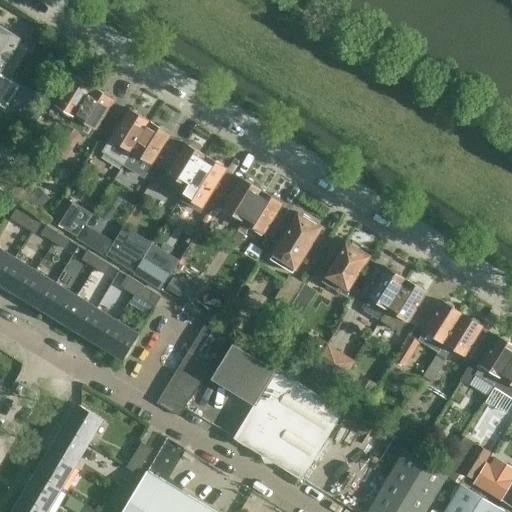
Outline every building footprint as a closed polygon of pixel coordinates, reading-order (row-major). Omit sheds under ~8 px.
[(0,71),(20,39),(0,26),(0,71)] [(94,87),(74,74),(72,77),(72,76),(68,82),(69,83),(63,93),(51,85),(38,106),(50,114),(69,125),(94,87)] [(69,126),(58,143),(52,153),(66,161),(83,135),(79,132),(86,122),(96,128),(114,99),(94,87),(69,125),(69,126)] [(132,150),(150,121),(130,109),(112,138),(132,150)] [(125,161),(123,165),(142,178),(165,142),(170,134),(150,121),(132,150),(125,161)] [(186,143),(160,187),(179,199),(206,156),(186,143)] [(206,156),(179,199),(199,212),(226,168),(206,156)] [(224,208),(221,212),(234,220),(237,216),(244,220),(262,191),(242,178),(224,208)] [(38,188),(27,199),(38,211),(49,199),(38,188)] [(244,220),(230,243),(236,247),(251,224),(264,232),(272,237),(286,214),(278,209),(282,203),(262,191),(244,220)] [(49,220),(61,227),(75,206),(63,198),(49,220)] [(17,207),(10,218),(35,233),(41,222),(17,207)] [(286,214),(272,237),(271,239),(279,244),(269,259),(292,274),(321,227),(299,214),(295,220),(286,214)] [(52,242),(58,232),(46,224),(40,234),(52,242)] [(58,232),(52,242),(64,249),(70,239),(58,232)] [(134,271),(145,255),(125,242),(114,259),(134,271)] [(347,243),(323,282),(337,291),(345,296),(369,257),(347,243)] [(0,282),(15,259),(0,250),(0,282)] [(92,267),(99,257),(87,250),(81,260),(92,267)] [(192,251),(187,259),(196,264),(201,256),(192,251)] [(99,257),(92,267),(105,275),(111,265),(99,257)] [(35,271),(15,259),(0,282),(21,295),(35,271)] [(387,308),(388,308),(405,279),(385,267),(367,298),(368,299),(362,308),(364,312),(378,320),(380,319),(387,308)] [(161,270),(151,285),(160,291),(170,276),(161,270)] [(56,284),(35,271),(21,295),(41,307),(56,284)] [(134,295),(141,283),(127,275),(120,286),(134,295)] [(170,276),(160,291),(176,300),(185,285),(170,276)] [(316,292),(301,283),(290,276),(276,299),(287,306),(291,308),(302,315),(316,292)] [(388,308),(387,308),(380,319),(382,320),(380,322),(400,334),(426,292),(405,279),(388,308)] [(141,283),(134,295),(154,307),(161,296),(141,283)] [(76,296),(56,284),(41,307),(62,320),(76,296)] [(97,309),(76,296),(62,320),(82,332),(97,309)] [(438,353),(462,314),(442,302),(424,330),(436,338),(432,349),(438,353)] [(117,322),(97,309),(82,332),(102,345),(117,322)] [(438,353),(423,378),(431,383),(447,358),(445,358),(452,347),(465,355),(482,327),(462,314),(438,353)] [(264,315),(246,343),(266,355),(283,327),(264,315)] [(201,330),(223,344),(229,333),(207,319),(201,330)] [(138,334),(117,322),(102,345),(123,358),(138,334)] [(223,344),(201,330),(194,341),(216,354),(223,344)] [(420,342),(410,336),(395,360),(390,369),(397,373),(403,369),(420,342)] [(511,359),(511,345),(498,337),(480,366),(472,360),(459,381),(468,386),(474,376),(494,388),(511,359)] [(188,351),(210,365),(216,354),(194,341),(188,351)] [(344,411),(276,370),(233,344),(211,380),(254,405),(234,438),(301,480),(344,411)] [(210,365),(188,351),(182,362),(204,375),(210,365)] [(305,379),(330,394),(333,396),(346,376),(318,358),(305,379)] [(511,359),(494,388),(511,398),(511,359)] [(204,375),(182,362),(175,372),(198,385),(204,375)] [(198,385),(175,372),(169,382),(191,395),(198,385)] [(361,412),(378,386),(360,375),(344,401),(361,412)] [(191,395),(169,382),(163,392),(185,406),(191,395)] [(185,406),(163,392),(157,403),(179,417),(185,406)] [(64,429),(87,443),(101,419),(78,405),(64,429)] [(364,409),(361,414),(390,431),(393,426),(364,409)] [(64,429),(50,453),(73,467),(87,443),(64,429)] [(141,442),(126,467),(137,474),(152,449),(141,442)] [(473,480),(490,453),(476,444),(462,468),(460,471),(473,480)] [(426,511),(447,477),(404,451),(367,511),(426,511)] [(446,466),(453,470),(456,465),(463,455),(456,451),(449,460),(446,466)] [(59,490),(73,467),(50,453),(36,476),(59,490)] [(499,482),(502,477),(487,467),(485,471),(483,470),(474,485),(491,495),(494,491),(498,493),(503,485),(499,482)] [(215,511),(147,472),(122,511),(215,511)] [(43,511),(45,511),(59,490),(36,476),(22,499),(43,511)] [(115,491),(124,496),(132,484),(122,478),(115,491)] [(511,508),(511,482),(500,501),(511,508)] [(444,511),(502,511),(503,511),(461,485),(444,511)] [(124,496),(115,491),(107,503),(116,508),(124,496)] [(43,511),(22,499),(14,511),(43,511)]
